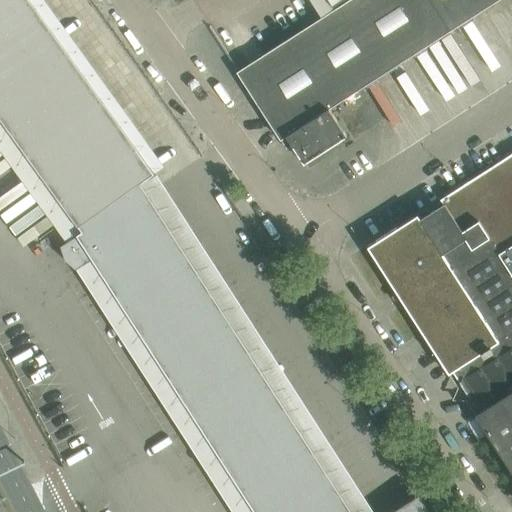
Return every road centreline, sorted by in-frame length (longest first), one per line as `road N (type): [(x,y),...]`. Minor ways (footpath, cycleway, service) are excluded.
road 1 (unknown): [(439,455),(382,486),(354,449),(197,194),(193,160),(215,121)]
road 2 (unclassified): [(475,511),(301,240)]
road 3 (unclassified): [(301,240),(126,0)]
road 4 (unclassified): [(301,240),(511,103)]
